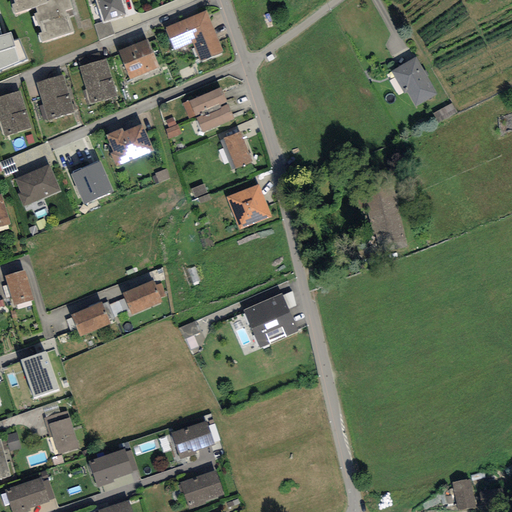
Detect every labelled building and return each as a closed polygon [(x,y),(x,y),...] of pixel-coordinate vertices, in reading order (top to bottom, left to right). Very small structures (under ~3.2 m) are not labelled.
[(13,0),(15,3),(12,4),(15,13),(35,7),(47,3),(46,1),(46,0),(13,0)] [(48,0),(49,1),(46,1),(47,3),(35,7),(37,13),(33,14),(35,21),(36,20),(38,26),(39,26),(41,32),(38,33),(41,42),(74,32),(69,17),(73,16),(71,9),(73,9),(69,0),(48,0)] [(121,0),(93,0),(102,26),(111,23),(127,18),(121,0)] [(174,54),(193,46),(200,65),(223,55),(206,13),(164,31),(174,54)] [(102,26),(95,29),(100,43),(116,37),(111,23),(102,26)] [(0,30),(0,71),(27,59),(19,40),(13,41),(11,32),(1,35),(0,30)] [(128,82),(157,70),(147,46),(119,58),(128,82)] [(438,98),(416,60),(388,76),(399,96),(407,92),(416,110),(438,98)] [(107,63),(81,71),(91,107),(117,99),(107,63)] [(63,78),(37,86),(49,123),(75,114),(63,78)] [(218,91),(186,104),(192,118),(224,105),(218,91)] [(20,94),(0,100),(0,132),(2,139),(31,131),(20,94)] [(438,125),(458,115),(453,107),(434,116),(438,125)] [(232,122),(226,110),(196,123),(202,136),(232,122)] [(114,167),(153,152),(143,127),(123,135),(121,130),(106,136),(113,154),(109,156),(114,167)] [(241,136),(224,144),(236,173),(254,165),(241,136)] [(97,161),(69,174),(85,208),(113,196),(97,161)] [(49,168),(15,182),(21,196),(18,197),(24,209),(60,194),(49,168)] [(403,239),(390,187),(367,193),(380,244),(403,239)] [(258,188),(226,201),(238,232),(271,218),(258,188)] [(0,229),(9,226),(0,200),(0,229)] [(23,274),(5,281),(14,308),(32,301),(23,274)] [(162,304),(153,283),(123,296),(132,317),(162,304)] [(243,315),(259,351),(297,334),(280,298),(243,315)] [(79,338),(109,326),(101,305),(71,318),(79,338)] [(195,338),(201,336),(196,324),(181,330),(191,354),(200,351),(195,338)] [(47,362),(18,373),(31,407),(60,397),(47,362)] [(48,426),(57,457),(78,451),(69,420),(48,426)] [(169,435),(178,463),(197,457),(196,451),(213,446),(206,423),(169,435)] [(4,456),(22,451),(18,435),(0,439),(4,456)] [(0,447),(0,479),(9,477),(0,447)] [(123,451),(89,463),(99,490),(118,484),(116,479),(131,474),(123,451)] [(181,486),(189,511),(192,511),(207,507),(206,502),(223,496),(216,475),(181,486)] [(470,481),(453,484),(458,511),(476,507),(470,481)] [(40,482),(5,493),(11,511),(32,511),(31,509),(48,504),(40,482)] [(502,490),(479,494),(482,507),(505,504),(502,490)] [(131,511),(129,503),(102,511),(131,511)]
